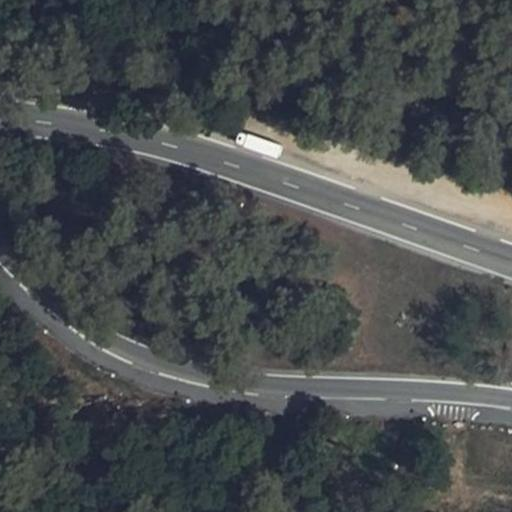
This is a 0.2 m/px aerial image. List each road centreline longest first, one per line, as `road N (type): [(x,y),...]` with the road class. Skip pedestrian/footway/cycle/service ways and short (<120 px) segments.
road 1 (tertiary): [(0,250),(59,308),(135,355),(224,380),(511,399)]
road 2 (tertiary): [(511,262),(211,157),(0,112)]
